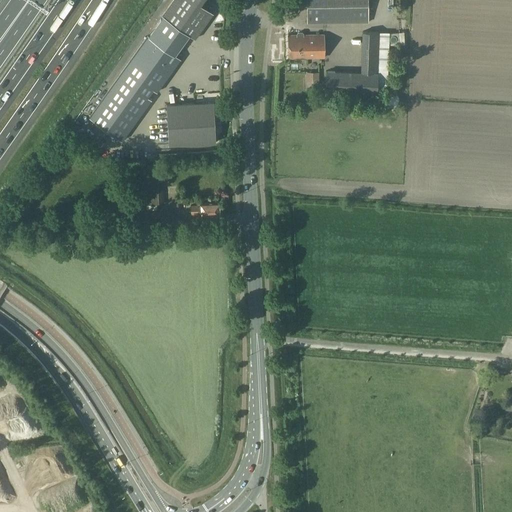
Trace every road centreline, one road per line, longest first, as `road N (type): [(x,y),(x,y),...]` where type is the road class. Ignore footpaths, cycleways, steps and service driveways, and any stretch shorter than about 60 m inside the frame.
road 1 (secondary): [(260,409),(245,85),(250,0)]
road 2 (secondary): [(164,511),(65,358),(0,302)]
road 3 (secondary): [(0,317),(55,369),(144,511)]
road 4 (motorway): [(0,146),(99,0)]
